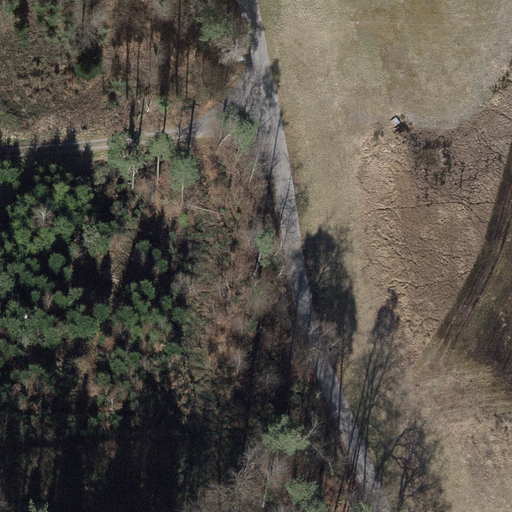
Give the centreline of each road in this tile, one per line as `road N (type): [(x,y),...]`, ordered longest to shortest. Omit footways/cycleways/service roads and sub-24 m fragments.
road 1 (track): [(243,0),(309,322),(376,511)]
road 2 (track): [(0,151),(265,136)]
